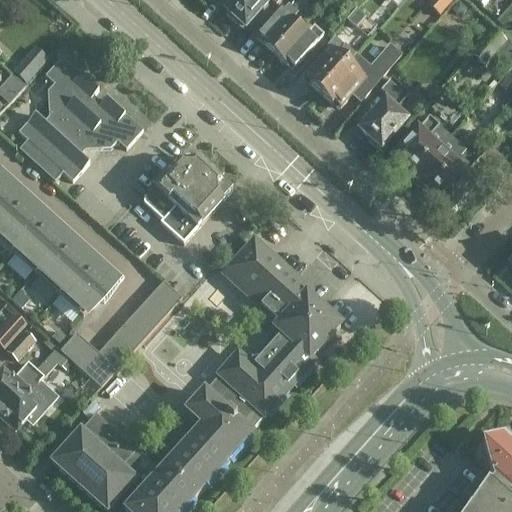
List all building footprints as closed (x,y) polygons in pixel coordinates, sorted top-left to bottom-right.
[(239,0),(226,14),(229,17),(227,18),(236,26),(237,24),(245,31),(272,1),(270,0),(239,0)] [(426,0),(442,14),(454,0),(426,0)] [(262,47),(275,58),(299,31),(291,24),(298,16),(288,8),(261,38),(266,43),(262,47)] [(299,31),(275,58),(287,69),(291,65),(296,69),(323,39),(314,31),(307,39),(299,31)] [(490,61),(492,63),(508,77),(511,72),(511,52),(507,47),(508,46),(493,32),(470,57),(483,69),(490,61)] [(511,47),(511,46),(511,33),(498,34),(511,47)] [(330,52),(305,79),(311,85),(308,87),(320,98),(357,57),(346,48),(343,51),(334,43),(328,50),(330,52)] [(357,57),(320,98),(332,108),(334,106),(340,111),(352,98),(360,106),(402,59),(390,48),(370,70),(357,57)] [(34,50),(10,77),(24,88),(47,62),(34,50)] [(126,152),(144,133),(107,100),(102,106),(93,98),(99,93),(62,60),(45,79),(54,87),(48,94),(49,118),(43,125),(35,117),(18,135),(28,144),(19,153),(54,185),(63,175),(73,184),(90,166),(81,158),(85,153),(109,152),(117,144),(126,152)] [(45,80),(26,92),(32,101),(51,89),(45,80)] [(394,113),(409,97),(391,81),(380,94),(388,101),(359,133),(380,152),(406,124),(394,113)] [(392,161),(412,179),(437,151),(427,142),(439,128),(429,120),(392,161)] [(456,168),(431,196),(450,214),(489,171),(497,178),(508,166),(490,150),(466,176),(456,168)] [(437,151),(412,179),(431,196),(456,168),(437,151)] [(177,164),(143,202),(144,206),(164,225),(162,226),(185,247),(233,193),(232,192),(201,164),(200,165),(194,170),(185,171),(177,164)] [(0,245),(83,320),(117,284),(0,177),(0,245)] [(254,245),(226,276),(247,296),(246,298),(252,303),(279,328),(277,330),(283,336),(259,362),(252,356),(244,364),(237,358),(217,379),(219,380),(204,396),(204,395),(186,415),(202,430),(188,446),(160,476),(152,470),(138,457),(96,418),(82,434),(81,433),(52,465),(103,511),(109,511),(116,505),(123,511),(186,511),(196,502),(194,501),(250,439),(248,437),(313,365),(310,362),(340,329),(307,300),(310,296),(254,245)] [(163,284),(155,294),(174,311),(182,302),(163,284)] [(174,311),(155,294),(147,303),(166,320),(174,311)] [(166,320),(147,303),(139,312),(158,329),(166,320)] [(158,329),(139,312),(131,321),(150,338),(158,329)] [(150,338),(131,321),(123,329),(142,347),(150,338)] [(36,344),(24,333),(12,323),(0,336),(0,343),(9,350),(5,354),(17,365),(36,344)] [(53,338),(63,348),(73,338),(63,328),(53,338)] [(142,347),(123,329),(115,338),(133,355),(142,347)] [(70,363),(86,345),(76,336),(62,352),(66,356),(64,357),(64,358),(70,363)] [(133,355),(115,338),(106,347),(125,364),(133,355)] [(0,413),(59,349),(50,341),(41,351),(49,358),(35,373),(28,367),(13,383),(3,374),(0,376),(0,413)] [(96,355),(96,354),(86,345),(70,363),(80,372),(82,370),(87,365),(96,355)] [(125,364),(106,347),(98,356),(117,373),(125,364)] [(59,349),(0,413),(0,417),(7,423),(5,425),(15,434),(26,422),(32,428),(58,399),(41,384),(64,358),(64,357),(66,356),(62,352),(59,349)] [(82,370),(80,372),(101,391),(117,373),(98,356),(96,354),(96,355),(87,365),(82,370)] [(511,511),(511,444),(505,439),(483,446),(494,482),(491,486),(489,484),(468,511),(511,511)]
